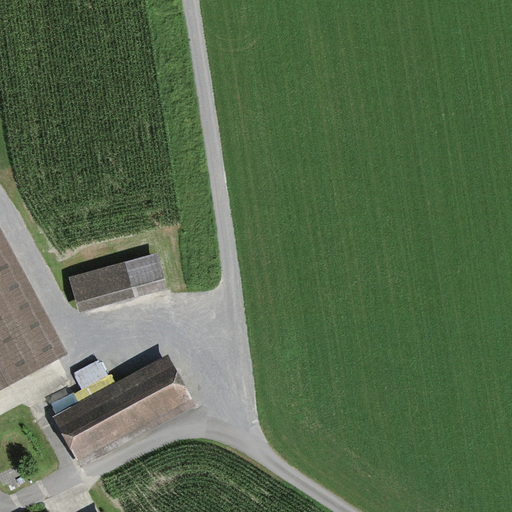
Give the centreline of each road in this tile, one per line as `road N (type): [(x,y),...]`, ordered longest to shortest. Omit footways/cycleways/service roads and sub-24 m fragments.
road 1 (track): [(187,0),(259,452)]
road 2 (track): [(25,511),(184,429),(239,438),(349,511)]
